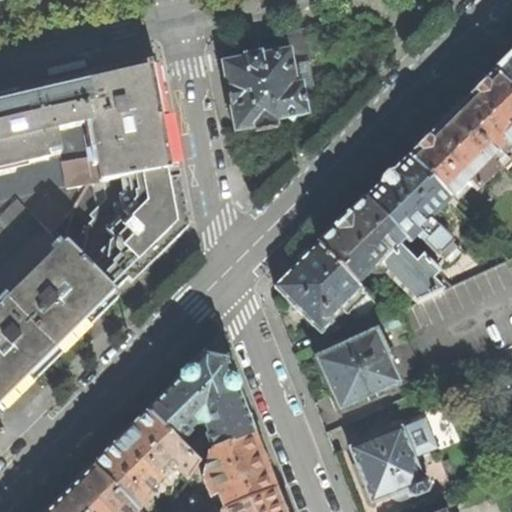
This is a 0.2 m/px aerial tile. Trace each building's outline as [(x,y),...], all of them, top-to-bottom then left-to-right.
[(286,31),(289,49),(296,82),(301,81),(301,84),(310,82),(306,64),(310,63),(303,27),(286,31)] [(228,100),(234,132),(253,129),(254,132),(277,128),(275,120),(307,114),(301,84),(301,81),(296,82),(289,49),(261,54),(260,52),(243,55),(243,58),(220,62),(228,100)] [(511,93),(511,53),(492,73),(511,93)] [(83,64),(82,60),(44,69),(46,77),(79,69),(84,68),(83,64)] [(103,183),(170,170),(161,118),(152,73),(140,65),(81,78),(101,184),(103,183)] [(449,115),(406,158),(449,201),(460,189),(470,186),(477,192),(498,171),(495,169),(499,165),(493,157),(502,148),(508,148),(511,151),(511,93),(492,73),(449,115)] [(0,189),(23,185),(26,199),(48,194),(91,186),(101,184),(81,78),(61,83),(6,96),(0,97),(0,189)] [(383,180),(363,201),(404,241),(409,245),(415,239),(436,260),(440,256),(448,265),(459,254),(429,222),(450,202),(449,201),(406,158),(383,180)] [(81,260),(114,293),(148,260),(181,227),(170,170),(103,183),(106,201),(96,211),(90,217),(94,220),(89,225),(87,253),(81,260)] [(101,184),(91,186),(96,211),(106,201),(103,183),(101,184)] [(48,194),(30,213),(36,219),(51,233),(70,214),(48,194)] [(0,215),(0,255),(36,219),(30,213),(16,200),(0,215)] [(339,224),(317,245),(357,286),(373,270),(382,271),(417,305),(442,293),(431,282),(438,275),(421,257),(414,264),(397,248),(404,241),(363,201),(339,224)] [(53,238),(63,247),(66,244),(68,241),(59,232),(53,238)] [(63,247),(6,302),(53,352),(89,317),(114,293),(81,260),(66,244),(63,247)] [(294,308),(320,334),(332,323),(330,321),(333,319),(341,327),(356,313),(352,310),(366,295),(357,286),(317,245),(274,289),(294,308)] [(0,403),(28,376),(53,352),(6,302),(0,308),(0,403)] [(327,387),(339,411),(398,384),(374,334),(315,361),(327,387)] [(182,380),(148,414),(179,444),(189,433),(188,429),(195,423),(196,425),(206,426),(209,434),(207,435),(213,450),(253,434),(222,358),(207,355),(182,380)] [(120,441),(92,468),(136,511),(141,506),(146,500),(144,498),(149,494),(147,492),(157,483),(154,476),(165,463),(177,470),(187,479),(199,464),(179,444),(148,414),(120,441)] [(360,480),(370,505),(406,491),(409,498),(413,496),(414,498),(427,493),(430,487),(426,478),(420,475),(413,459),(437,449),(425,419),(349,449),(360,480)] [(264,462),(253,434),(213,450),(209,453),(204,480),(211,498),(218,495),(224,510),(275,490),(264,462)] [(136,511),(92,468),(66,494),(47,511),(136,511)] [(283,511),(275,490),(224,510),(220,511),(283,511)]
